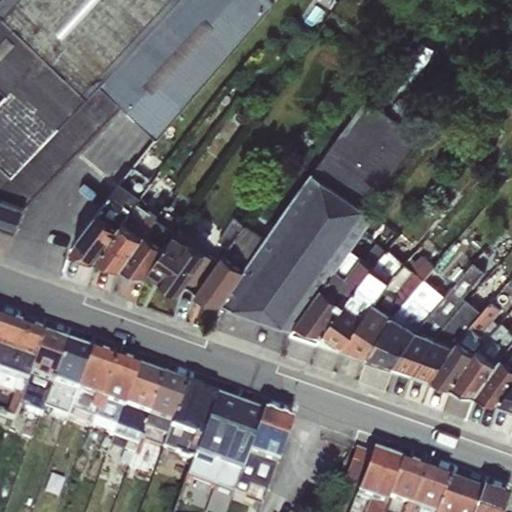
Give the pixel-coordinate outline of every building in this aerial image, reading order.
[(0,222),(18,229),(27,202),(124,104),(159,137),(274,4),(270,0),(0,0),(0,85),(6,92),(0,99),(0,222)] [(350,248),(376,213),(313,169),(246,266),(223,301),(291,328),(350,248)] [(95,257),(137,199),(117,184),(71,249),(95,257)] [(158,216),(162,209),(141,195),(137,199),(95,257),(122,267),(158,216)] [(150,269),(176,229),(158,216),(122,267),(146,275),(150,269)] [(183,289),(209,251),(176,229),(150,269),(162,277),(162,285),(170,291),(183,289)] [(291,328),(321,338),(387,248),(375,239),(362,256),(350,248),(291,328)] [(388,247),(387,248),(321,338),(344,346),(405,261),(388,247)] [(223,301),(246,266),(225,250),(197,292),(223,301)] [(410,255),(405,261),(344,346),(368,354),(394,312),(407,299),(436,266),(421,252),(415,259),(410,255)] [(393,363),(415,371),(436,335),(467,298),(464,295),(473,283),(468,280),(479,266),(473,260),(440,300),(393,363)] [(368,354),(393,363),(440,300),(425,286),(412,301),(407,299),(394,312),(368,354)] [(475,289),(467,298),(436,335),(415,371),(432,377),(477,316),(472,311),(483,296),(475,289)] [(491,302),(477,316),(432,377),(452,384),(499,323),(494,318),(502,310),(491,302)] [(503,321),(499,323),(452,384),(476,392),(511,343),(511,323),(509,327),(503,321)] [(0,427),(8,430),(16,410),(40,338),(0,323),(0,427)] [(41,417),(42,412),(65,346),(40,338),(16,410),(41,417)] [(511,343),(476,392),(499,400),(511,383),(511,343)] [(42,412),(64,420),(89,355),(65,346),(42,412)] [(64,420),(87,428),(111,363),(89,355),(64,420)] [(110,445),(112,437),(135,371),(111,363),(87,428),(84,436),(110,445)] [(128,466),(139,434),(161,381),(135,371),(112,437),(126,442),(118,462),(128,466)] [(139,434),(160,443),(183,389),(161,381),(139,434)] [(511,383),(499,400),(498,403),(511,407),(511,383)] [(159,450),(190,460),(196,442),(212,399),(183,389),(160,443),(159,450)] [(212,399),(196,442),(244,458),(259,415),(212,399)] [(291,427),(259,415),(244,458),(234,489),(242,492),(239,499),(262,506),(291,427)] [(170,511),(226,511),(234,489),(244,458),(196,442),(190,460),(170,511)] [(381,511),(398,465),(354,450),(342,481),(357,486),(347,511),(381,511)] [(407,511),(422,473),(398,465),(381,511),(407,511)] [(436,511),(447,482),(422,473),(407,511),(436,511)] [(472,511),(479,493),(447,482),(436,511),(472,511)] [(502,511),(506,502),(479,493),(472,511),(502,511)]
